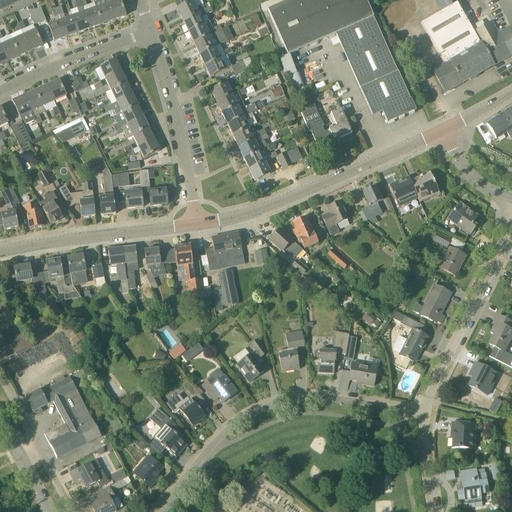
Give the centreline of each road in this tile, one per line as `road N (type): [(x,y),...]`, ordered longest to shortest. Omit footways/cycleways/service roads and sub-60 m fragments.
road 1 (residential): [(423,414),(333,399),(261,409),(230,428),(154,511)]
road 2 (tertiary): [(195,225),(264,208),(444,132)]
road 3 (residential): [(423,414),(498,255),(509,200)]
road 4 (residential): [(195,225),(151,33)]
road 5 (tertiary): [(0,252),(195,225)]
road 6 (residential): [(0,92),(151,33)]
